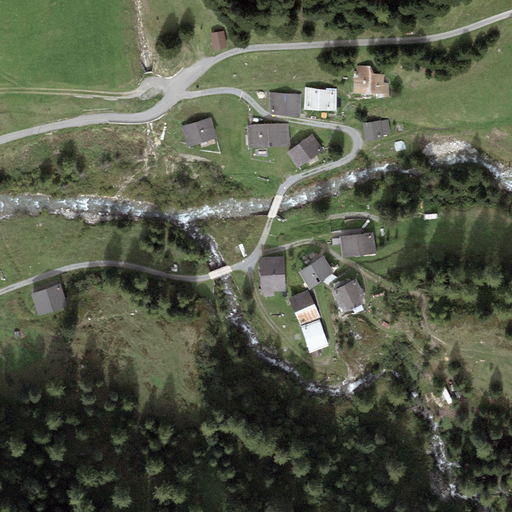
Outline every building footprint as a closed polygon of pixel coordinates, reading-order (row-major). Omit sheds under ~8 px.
[(224,31),(211,34),(213,49),(227,47),(224,31)] [(371,66),(357,65),(357,71),(354,71),(353,91),(377,93),(379,97),(390,97),(388,83),(384,82),(384,74),(374,74),(371,66)] [(326,90),(305,88),(304,108),(336,110),(336,107),(337,100),(337,88),(326,88),(326,90)] [(301,94),(269,92),(270,112),(299,115),(301,94)] [(211,117),(182,127),(188,146),(218,137),(211,117)] [(388,119),(363,123),(366,140),(383,138),(382,135),(390,133),(388,119)] [(289,123),(248,125),(249,147),(290,145),(289,123)] [(312,134),(287,152),(299,167),(324,149),(312,134)] [(373,233),(340,237),(340,238),(341,245),(342,257),(376,253),(373,233)] [(323,256),(300,272),(310,290),(334,273),(323,256)] [(284,257),(260,258),(261,291),(265,296),(274,295),(273,292),(285,291),(284,257)] [(356,279),(333,291),(344,313),(364,303),(361,297),(364,296),(356,279)] [(60,284),(31,294),(38,316),(68,306),(60,284)] [(308,290),(288,299),(300,325),(320,317),(308,290)] [(320,320),(301,326),(310,352),(319,349),(329,346),(320,320)] [(319,349),(310,352),(312,359),(321,356),(319,349)]
